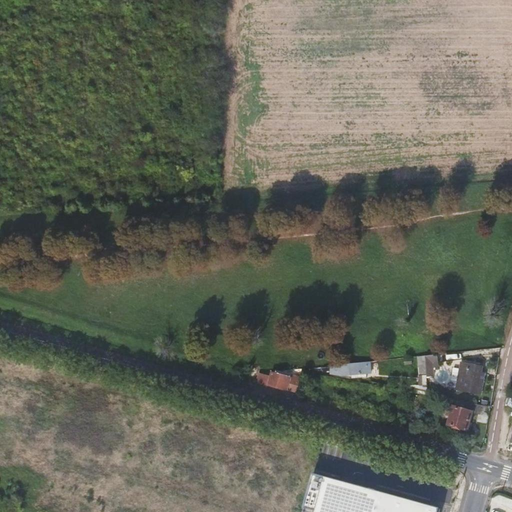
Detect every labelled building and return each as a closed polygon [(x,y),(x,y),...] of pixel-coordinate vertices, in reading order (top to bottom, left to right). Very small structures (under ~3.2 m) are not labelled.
[(439,363),(438,355),(425,356),(426,377),(434,377),(433,364),(439,363)] [(419,377),(418,386),(418,393),(428,395),(426,377),(425,356),(417,357),(419,377)] [(342,365),(331,366),(330,372),(330,375),(340,377),(352,376),(355,376),(367,375),(371,374),(370,362),(342,365)] [(481,374),(482,367),(461,364),(460,370),(453,369),(451,381),(457,383),(456,390),(480,394),(482,384),(483,383),(484,374),(481,374)] [(270,377),(259,374),(256,383),(286,391),(289,391),(296,393),(301,378),(292,376),(291,378),(271,372),(270,377)] [(477,423),(488,424),(491,408),(465,403),(463,410),(453,407),(452,412),(450,417),(448,425),(467,431),(472,414),(478,415),(477,423)] [(315,475),(307,473),(297,511),(439,511),(440,509),(420,503),(345,483),(315,475)]
